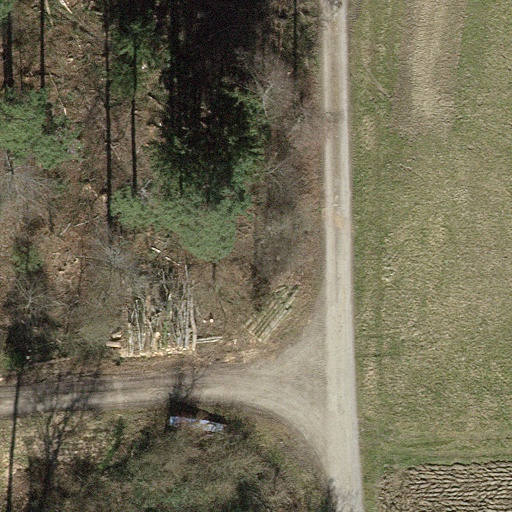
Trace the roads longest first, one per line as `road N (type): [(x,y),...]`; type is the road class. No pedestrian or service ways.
road 1 (track): [(358,511),(343,0)]
road 2 (track): [(0,426),(353,418)]
